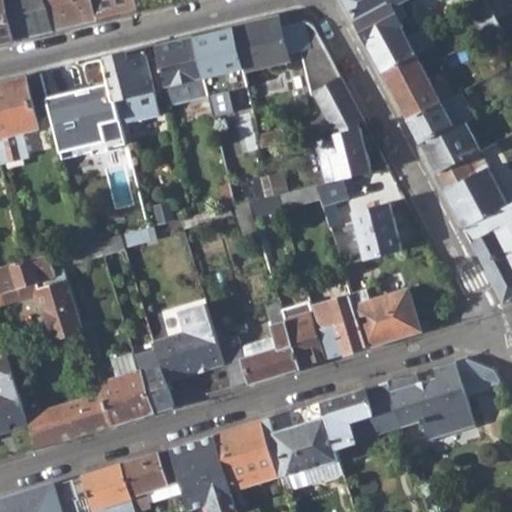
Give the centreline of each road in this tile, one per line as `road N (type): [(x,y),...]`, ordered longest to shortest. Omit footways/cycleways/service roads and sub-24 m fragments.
road 1 (residential): [(494,328),(0,479)]
road 2 (residential): [(321,0),(494,328)]
road 3 (residential): [(0,64),(260,0)]
